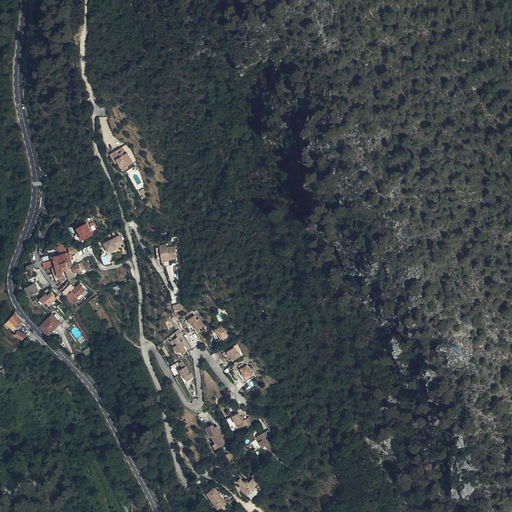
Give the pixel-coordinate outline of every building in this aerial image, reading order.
[(120,141),(110,147),(114,154),(117,152),(118,154),(116,155),(117,156),(120,162),(124,159),(125,161),(126,161),(132,157),(126,147),(124,148),(120,141)] [(114,154),(110,147),(108,148),(114,157),(117,156),(116,155),(118,154),(117,152),(114,154)] [(92,228),(87,217),(77,221),(82,233),(92,228)] [(103,237),(107,246),(116,242),(115,240),(123,237),(120,230),(103,237)] [(57,239),(59,247),(66,246),(65,242),(62,243),(61,238),(57,239)] [(69,245),(70,249),(77,245),(75,240),(68,241),(69,245)] [(166,240),(159,242),(155,243),(157,255),(161,254),(168,252),(168,254),(177,252),(175,241),(167,242),(166,240)] [(61,252),(54,254),(56,258),(60,257),(65,256),(71,255),(70,249),(60,251),(61,252)] [(54,254),(44,256),(44,257),(45,262),(56,259),(56,258),(54,254)] [(56,258),(56,259),(57,264),(59,269),(64,267),(63,264),(60,257),(56,258)] [(79,257),(73,260),(72,260),(75,269),(76,269),(76,266),(79,265),(80,268),(84,266),(79,257)] [(72,260),(66,262),(65,263),(69,271),(75,269),(72,260)] [(25,281),(29,289),(29,290),(38,285),(35,276),(31,278),(25,281)] [(75,281),(74,280),(67,276),(60,282),(67,288),(75,281)] [(75,281),(67,288),(68,289),(74,296),(79,291),(77,290),(86,282),(80,277),(75,281)] [(38,292),(46,300),(50,296),(49,295),(54,290),(49,285),(46,288),(44,287),(38,292)] [(188,311),(191,316),(193,315),(195,319),(197,319),(199,322),(204,319),(199,311),(197,311),(195,307),(188,311)] [(40,320),(48,328),(60,316),(51,308),(40,320)] [(194,322),(191,316),(184,320),(188,326),(194,322)] [(13,318),(5,327),(8,330),(12,335),(21,326),(13,318)] [(215,322),(218,327),(220,326),(224,334),(230,331),(223,318),(215,322)] [(23,328),(21,326),(12,335),(14,337),(23,328)] [(178,330),(174,333),(177,338),(173,340),(176,346),(180,344),(182,348),(186,345),(183,339),(181,335),(178,330)] [(21,344),(24,340),(18,336),(14,340),(21,344)] [(211,348),(217,344),(213,338),(210,340),(211,341),(208,344),(211,348)] [(227,344),(230,349),(232,348),(234,352),(242,348),(239,344),(238,344),(235,339),(227,344)] [(239,360),(244,370),(248,368),(250,372),(257,369),(255,365),(253,366),(248,358),(246,359),(245,357),(239,360)] [(185,360),(182,362),(178,363),(176,359),(170,362),(174,369),(180,366),(183,371),(184,370),(186,375),(193,371),(190,366),(189,367),(185,360)] [(239,421),(241,420),(246,417),(248,420),(252,418),(248,410),(243,413),(239,405),(232,409),(236,417),(237,416),(239,421)] [(212,430),(215,437),(217,436),(219,440),(228,436),(223,427),(221,428),(220,429),(219,426),(220,426),(217,419),(214,421),(212,418),(205,421),(210,431),(212,430)] [(264,425),(260,427),(262,432),(258,434),(262,440),(265,438),(267,442),(272,439),(264,425)] [(245,474),(240,470),(238,474),(242,477),(240,479),(249,487),(256,479),(248,472),(246,475),(245,474)] [(228,497),(215,479),(207,485),(219,501),(222,498),(224,500),(228,497)]
